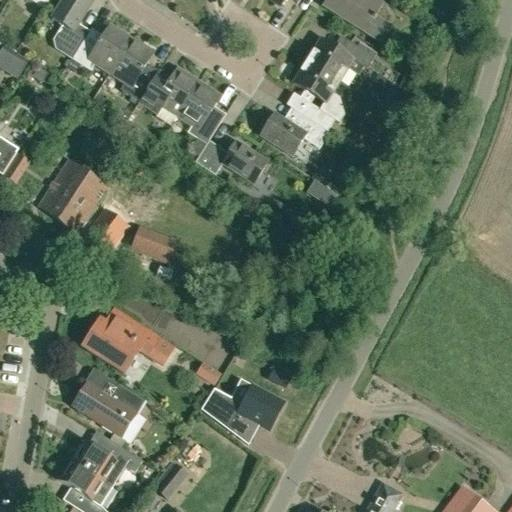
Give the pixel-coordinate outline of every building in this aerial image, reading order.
[(27,0),(43,10),(49,0),(27,0)] [(71,61),(89,33),(77,25),(90,4),(83,0),(64,0),(51,21),(64,29),(55,42),(56,52),(71,61)] [(396,31),(373,16),(381,4),(374,0),(326,0),(322,7),(386,47),(396,31)] [(109,75),(131,41),(109,27),(102,37),(90,30),(89,33),(71,61),(72,62),(80,67),(90,73),(94,66),(109,75)] [(138,104),(158,73),(146,65),(153,55),(131,41),(109,75),(124,85),(119,92),(138,104)] [(306,63),(339,83),(347,70),(358,77),(363,68),(366,71),(374,59),(348,43),(341,54),(320,41),(306,63)] [(0,54),(0,70),(2,72),(14,53),(4,47),(0,54)] [(72,62),(67,69),(75,75),(80,67),(72,62)] [(331,95),(339,83),(306,63),(292,85),(324,105),(320,111),(309,105),(301,117),(327,133),(334,122),(338,124),(343,116),(338,100),(331,95)] [(42,85),(48,75),(36,68),(30,77),(42,85)] [(176,118),(198,84),(177,70),(170,81),(158,73),(138,104),(157,116),(162,109),(176,118)] [(206,147),(208,143),(225,116),(213,109),(220,98),(198,84),(176,118),(191,127),(187,134),(206,147)] [(327,133),(301,117),(298,114),(291,126),(273,115),(259,137),(292,158),(302,141),(318,151),(329,134),(327,133)] [(208,143),(206,147),(194,164),(215,177),(222,166),(253,186),(267,164),(235,143),(227,155),(208,143)] [(0,175),(2,176),(15,155),(0,145),(0,175)] [(67,162),(39,207),(75,235),(105,191),(67,162)] [(328,192),(320,205),(327,210),(336,197),(328,192)] [(106,259),(125,231),(100,212),(82,241),(106,259)] [(167,266),(176,244),(139,229),(130,251),(167,266)] [(271,299),(249,289),(242,304),(248,307),(264,314),(269,303),(271,299)] [(99,322),(83,348),(123,374),(137,351),(149,359),(161,366),(171,349),(160,342),(128,321),(119,335),(106,327),(99,322)] [(200,369),(196,376),(215,387),(222,375),(212,369),(204,364),(200,369)] [(273,373),(274,374),(270,382),(285,389),(289,380),(273,372),(273,373)] [(86,385),(72,408),(121,439),(144,403),(118,386),(110,400),(86,385)] [(213,389),(199,411),(234,437),(245,418),(268,430),(283,401),(252,385),(242,404),(213,389)] [(112,489),(124,470),(134,474),(141,463),(121,450),(113,462),(83,443),(71,463),(112,489)] [(104,511),(100,508),(112,489),(71,463),(58,482),(88,501),(80,511),(104,511)] [(187,477),(175,466),(154,491),(167,501),(187,477)] [(392,511),(402,496),(381,484),(366,511),(392,511)] [(494,511),(468,494),(456,511),(494,511)]
